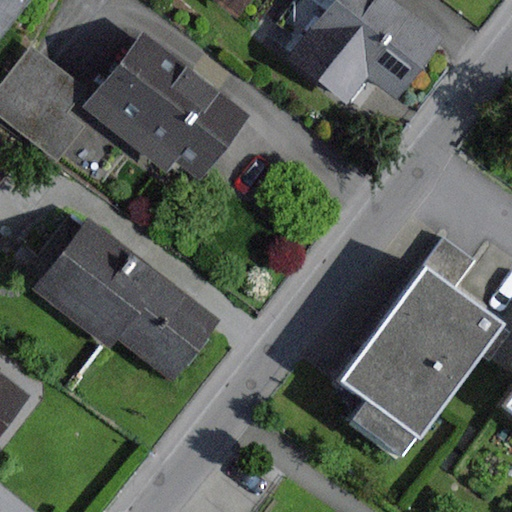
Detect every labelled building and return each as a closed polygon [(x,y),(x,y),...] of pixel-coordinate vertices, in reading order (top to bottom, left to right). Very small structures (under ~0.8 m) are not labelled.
[(0,0),(0,35),(27,0),(0,0)] [(235,0),(245,8),(252,0),(235,0)] [(323,24),(298,56),(353,98),(378,67),(403,87),(443,36),(396,0),(302,0),(299,6),(323,24)] [(249,113),(153,37),(99,105),(173,163),(181,152),(204,170),(249,113)] [(93,125),(72,109),(91,86),(41,47),(0,98),(0,103),(68,157),(93,125)] [(0,189),(16,170),(0,157),(0,189)] [(222,317),(101,223),(49,289),(116,341),(124,331),(177,373),(222,317)] [(509,322),(462,288),(483,259),(452,237),(347,379),(372,398),(355,421),(402,456),(420,432),(425,436),(509,322)] [(0,431),(31,392),(0,367),(0,431)]
